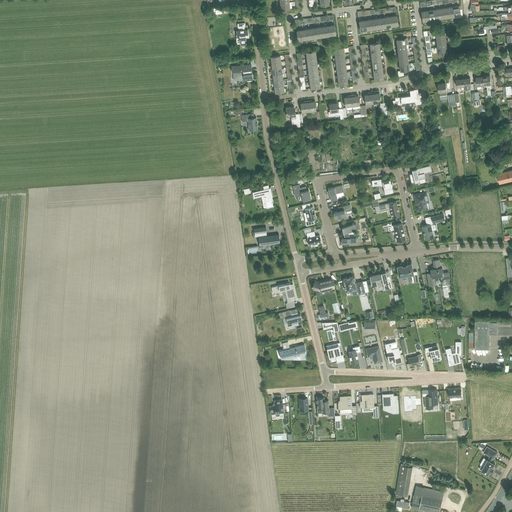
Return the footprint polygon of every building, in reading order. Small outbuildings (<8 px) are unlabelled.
[(455,6),(453,6),(454,16),(460,15),(462,14),(462,9),(459,9),(459,5),(455,6)] [(365,20),(359,21),(360,31),(367,30),(365,20)] [(245,22),(237,23),(238,28),(239,27),(239,30),(236,30),(237,35),(236,35),(236,38),(238,38),(238,40),(239,40),(240,45),(246,44),(246,45),(247,45),(246,37),(248,37),(247,34),(248,33),(248,29),(247,29),(245,29),(245,27),(246,27),(245,22)] [(446,46),(434,47),(435,50),(438,50),(438,54),(442,53),(442,56),(447,56),(446,53),(447,53),(446,46)] [(251,64),(231,66),(232,72),(234,71),(234,77),(237,76),(238,79),(244,78),(244,80),(247,80),(247,81),(252,81),(251,79),(253,79),(251,64)] [(491,86),(491,80),(490,75),(483,76),(484,84),(488,84),(488,86),(491,86)] [(463,78),(464,86),(465,90),(468,90),(471,89),(471,85),(470,78),(463,78)] [(438,84),(439,92),(440,95),(444,95),(447,95),(446,83),(438,84)] [(410,90),(411,96),(395,98),(395,100),(393,100),(393,105),(407,104),(407,107),(412,107),(412,111),(416,111),(416,105),(412,106),(412,105),(415,105),(415,104),(422,103),(421,93),(418,93),(418,89),(410,90)] [(371,94),(373,103),(380,102),(379,93),(371,94)] [(456,101),(455,93),(451,94),(448,95),(449,105),(456,104),(456,101)] [(373,103),(371,94),(364,94),(366,104),(373,103)] [(351,96),(352,106),(360,105),(358,95),(351,96)] [(345,107),(352,106),(351,96),(344,97),(345,107)] [(309,111),(316,110),(315,101),(308,102),(309,111)] [(300,103),(302,112),(309,111),(308,102),(300,103)] [(344,118),(343,117),(342,108),(338,109),(337,103),(328,104),(328,107),(329,107),(329,108),(330,108),(330,111),(328,111),(329,116),(335,115),(335,114),(339,113),(338,111),(339,111),(340,119),(344,118)] [(300,123),(299,113),(295,114),(294,106),(286,108),(287,116),(293,115),(293,118),(296,117),(296,119),(297,126),(300,126),(300,123)] [(257,121),(256,117),(254,117),(253,113),(241,115),(242,122),(248,121),(250,130),(258,129),(257,124),(258,124),(257,121)] [(504,156),(505,157),(501,157),(502,162),(505,162),(506,163),(511,161),(511,160),(511,154),(511,155),(511,154),(504,156)] [(430,165),(416,168),(411,169),(412,173),(409,174),(411,183),(420,181),(419,179),(425,177),(424,173),(431,171),(430,165)] [(511,169),(497,173),(499,183),(511,180),(511,169)] [(383,178),(372,180),(372,186),(378,185),(378,183),(382,183),(385,193),(393,191),(392,186),(392,183),(391,183),(390,179),(384,181),(383,178)] [(311,199),(310,193),(309,193),(309,191),(309,189),(307,190),(306,186),(300,187),(299,184),(298,184),(292,185),(295,196),(301,195),(303,201),(311,199)] [(344,191),(342,185),(328,188),(331,201),(338,200),(336,193),(344,191)] [(272,196),(270,188),(252,192),(254,198),(262,196),(263,202),(266,202),(267,207),(273,206),(271,196),(272,196)] [(419,211),(427,209),(426,203),(429,202),(427,192),(414,194),(416,204),(418,204),(419,211)] [(396,201),(389,203),(375,206),(376,213),(380,212),(379,209),(390,207),(392,217),(400,215),(396,201)] [(339,211),(334,212),(335,219),(338,218),(339,220),(342,219),(342,217),(346,216),(345,211),(352,210),(350,204),(338,207),(339,211)] [(305,208),(306,212),(304,213),(305,219),(307,218),(308,220),(316,218),(315,214),(314,210),(314,211),(313,206),(305,208)] [(427,225),(422,226),(425,239),(434,237),(431,224),(432,224),(433,222),(445,219),(443,213),(432,216),(431,216),(425,217),(427,225)] [(342,227),(342,228),(343,233),(344,232),(345,237),(341,237),(342,243),(356,242),(356,236),(355,236),(353,231),(354,230),(357,229),(356,223),(342,227)] [(402,223),(393,225),(396,237),(395,237),(396,240),(397,240),(397,241),(406,239),(402,223)] [(266,226),(254,228),(254,233),(255,237),(258,236),(258,237),(259,236),(260,245),(259,245),(280,242),(279,234),(279,233),(267,235),(266,232),(267,232),(267,231),(266,231),(266,226)] [(309,245),(321,242),(320,235),(319,235),(314,236),(313,231),(314,231),(306,233),(308,238),(307,238),(309,245)] [(430,269),(431,273),(427,273),(429,286),(429,285),(432,285),(435,285),(434,277),(441,276),(441,279),(450,278),(449,272),(443,273),(442,267),(440,268),(439,259),(433,260),(435,269),(430,269)] [(402,265),(397,266),(397,267),(396,267),(397,271),(398,271),(399,276),(411,274),(412,282),(419,281),(417,271),(413,271),(411,264),(407,265),(407,266),(402,267),(402,265)] [(381,273),(369,275),(372,287),(377,285),(377,284),(383,283),(384,289),(393,287),(390,274),(389,274),(390,276),(387,276),(385,272),(386,272),(385,271),(380,272),(381,273)] [(353,276),(343,278),(345,286),(344,286),(344,289),(345,289),(351,287),(351,289),(351,290),(358,288),(359,294),(360,294),(360,296),(366,295),(365,292),(362,281),(354,283),(354,280),(355,279),(354,278),(353,278),(353,276)] [(318,282),(315,281),(313,289),(315,289),(317,295),(321,294),(320,291),(334,288),(332,279),(328,280),(328,281),(326,282),(326,280),(318,282)] [(289,283),(271,287),(273,292),(282,290),(281,290),(285,289),(287,296),(288,296),(290,301),(294,300),(293,297),(296,296),(293,283),(290,284),(289,283)] [(455,309),(450,310),(450,314),(458,313),(457,305),(454,306),(455,309)] [(302,320),(300,313),(292,315),(290,310),(279,312),(280,318),(286,316),(287,323),(292,322),(292,324),(295,324),(296,328),(302,327),(301,322),(300,320),(302,320)] [(469,342),(469,348),(490,348),(490,333),(497,333),(511,333),(511,320),(497,320),(497,321),(490,321),(490,320),(475,320),(475,332),(469,332),(469,336),(475,336),(475,342),(469,342)] [(337,321),(322,322),(323,329),(333,327),(334,331),(339,330),(337,321)] [(349,323),(349,322),(339,324),(341,330),(344,329),(343,328),(350,327),(349,323)] [(284,349),(279,351),(281,358),(306,359),(306,352),(305,344),(290,348),(288,341),(282,342),(284,349)] [(452,360),(453,364),(457,364),(457,363),(461,362),(460,355),(461,355),(461,341),(456,341),(456,352),(452,353),(451,347),(446,349),(448,360),(448,361),(449,361),(449,360),(452,360)] [(386,343),(385,343),(387,354),(389,361),(392,361),(392,360),(394,360),(395,363),(397,363),(399,362),(402,362),(400,353),(399,346),(398,346),(398,347),(391,348),(391,346),(391,344),(390,344),(390,342),(386,343)] [(337,346),(327,348),(331,363),(337,361),(336,356),(341,355),(339,345),(337,345),(337,346)] [(353,350),(349,351),(350,356),(349,356),(350,359),(351,363),(358,361),(357,357),(358,357),(357,354),(356,352),(361,351),(359,345),(352,347),(353,350)] [(379,345),(366,348),(368,356),(373,355),(374,358),(375,363),(382,361),(379,345)] [(431,346),(425,347),(426,353),(430,352),(432,360),(435,360),(435,361),(441,359),(440,356),(438,349),(438,347),(432,349),(431,346)] [(418,355),(408,358),(409,365),(420,363),(419,361),(422,360),(420,353),(417,354),(418,355)] [(461,388),(449,389),(449,397),(462,396),(461,388)] [(429,396),(426,396),(426,408),(433,408),(433,404),(438,403),(438,401),(440,401),(440,397),(438,397),(437,389),(428,390),(429,396)] [(360,401),(359,401),(359,403),(360,403),(360,407),(362,407),(373,407),(373,411),(373,418),(379,417),(378,405),(374,405),(373,393),(361,394),(362,401),(360,401),(360,400),(360,401)] [(383,394),(382,394),(382,399),(383,399),(383,401),(383,405),(384,406),(388,406),(388,408),(393,408),(394,413),(394,412),(396,412),(397,412),(398,412),(398,413),(399,413),(398,399),(398,398),(398,395),(394,395),(393,395),(393,394),(387,394),(386,394),(386,395),(383,395),(383,394)] [(352,408),(352,411),(352,415),(357,414),(356,405),(352,405),(352,399),(351,395),(339,396),(340,402),(338,402),(338,409),(352,408)] [(409,396),(404,396),(405,411),(412,411),(412,409),(416,409),(416,396),(410,396),(411,398),(409,398),(409,396)] [(318,397),(316,397),(316,403),(317,403),(317,408),(321,408),(322,412),(328,412),(328,416),(335,415),(334,407),(329,408),(328,401),(324,401),(324,397),(318,397)] [(301,398),(299,398),(299,399),(300,410),(308,410),(307,398),(301,398)] [(275,405),(270,406),(271,413),(275,413),(276,416),(280,415),(279,412),(284,412),(283,409),(286,409),(285,404),(282,404),(282,399),(274,400),(275,405)] [(488,459),(484,466),(482,464),(479,469),(481,470),(489,474),(491,471),(492,471),(494,468),(493,467),(495,464),(491,461),(493,458),(494,458),(497,452),(487,446),(484,452),(490,456),(488,459)] [(413,467),(405,465),(405,464),(401,463),(401,465),(400,464),(395,494),(396,494),(395,496),(402,497),(402,494),(408,495),(413,467)] [(411,510),(412,507),(433,511),(451,511),(452,510),(445,508),(445,509),(440,508),(444,492),(416,485),(411,506),(406,505),(405,509),(411,510)]
